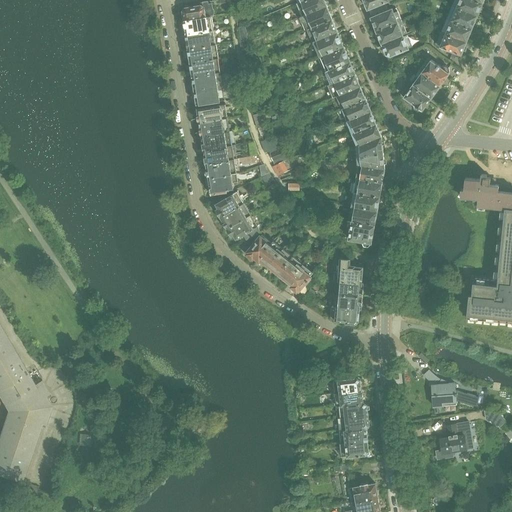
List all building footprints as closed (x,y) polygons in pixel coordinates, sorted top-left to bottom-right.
[(233,0),(239,11),(248,7),(244,0),(233,0)] [(325,0),(302,0),(299,2),(298,2),(304,15),(327,5),(325,0)] [(364,0),(368,9),(389,0),(364,0)] [(478,0),(455,0),(453,5),(478,14),(483,2),(478,0)] [(183,11),(185,20),(212,16),(212,15),(214,15),(214,13),(215,12),(214,9),(213,8),(212,3),(208,3),(208,1),(203,2),(204,6),(201,5),(186,7),(183,11)] [(327,5),(304,15),(300,17),(305,29),(333,18),(327,5)] [(453,5),(448,17),(473,27),(478,14),(453,5)] [(372,16),(377,30),(401,19),(398,10),(394,12),(393,8),(372,16)] [(212,16),(185,20),(187,34),(214,29),(212,16)] [(448,17),(443,30),(468,40),(473,27),(448,17)] [(333,18),(305,29),(308,28),(313,41),(314,41),(338,31),(333,18)] [(401,19),(377,30),(383,43),(407,33),(405,28),(401,19)] [(214,29),(187,34),(189,48),(216,43),(214,29)] [(468,40),(443,30),(437,44),(462,54),(468,40)] [(338,31),(314,41),(320,55),(344,46),(338,31)] [(407,33),(383,43),(387,53),(391,55),(413,46),(407,33)] [(248,49),(247,39),(240,41),(241,50),(248,49)] [(216,43),(189,48),(191,61),(218,57),(216,43)] [(344,46),(320,55),(326,70),(350,60),(344,46)] [(218,57),(191,61),(193,75),(221,71),(218,57)] [(429,57),(420,70),(441,85),(450,72),(449,72),(450,71),(449,67),(446,65),(443,65),(442,67),(429,57)] [(350,60),(326,70),(332,83),(356,73),(350,60)] [(247,69),(251,80),(261,76),(257,65),(247,69)] [(397,66),(393,68),(397,78),(401,76),(397,66)] [(414,74),(409,81),(411,82),(432,97),(433,96),(436,96),(437,93),(437,91),(441,85),(420,70),(416,75),(414,74)] [(221,71),(193,75),(196,89),(223,85),(221,71)] [(356,73),(332,83),(328,84),(333,97),(337,95),(361,85),(356,73)] [(432,97),(411,82),(402,94),(415,104),(414,105),(415,108),(418,111),(421,110),(422,109),(423,109),(432,97)] [(223,85),(196,89),(198,103),(201,103),(221,100),(221,99),(225,99),(223,85)] [(361,85),(337,95),(342,107),(366,98),(361,85)] [(366,98),(342,107),(347,120),(371,110),(366,98)] [(198,109),(200,121),(227,117),(225,103),(221,104),(221,103),(198,107),(198,109)] [(268,116),(266,110),(253,114),(257,127),(264,125),(262,118),(268,116)] [(371,110),(347,120),(352,133),(376,123),(371,110)] [(227,117),(200,121),(202,136),(230,131),(227,117)] [(258,128),(261,135),(271,131),(268,123),(258,128)] [(376,123),(352,133),(357,145),(381,135),(376,123)] [(230,131),(202,136),(205,150),(232,145),(230,131)] [(356,146),(357,155),(383,152),(382,135),(381,135),(357,145),(356,146)] [(274,137),(266,140),(261,142),(265,151),(269,151),(278,148),(274,137)] [(232,145),(205,150),(207,164),(234,159),(232,145)] [(278,148),(269,151),(271,152),(274,160),(285,156),(282,148),(279,149),(278,148)] [(383,152),(357,155),(358,164),(359,164),(385,168),(383,152)] [(234,159),(207,164),(209,177),(237,172),(234,159)] [(281,161),(275,164),(279,174),(285,172),(281,161)] [(359,164),(357,177),(383,182),(385,168),(359,164)] [(237,172),(209,177),(211,185),(209,186),(210,192),(212,192),(212,193),(230,190),(230,188),(235,187),(234,181),(238,181),(237,172)] [(262,177),(265,182),(272,178),(269,173),(262,177)] [(511,191),(499,190),(499,185),(496,184),(496,180),(491,179),(491,177),(487,177),(487,174),(486,174),(482,173),(481,179),(466,177),(464,189),(461,188),(461,196),(478,198),(477,208),(485,209),(486,206),(500,207),(507,207),(500,280),(470,277),(466,317),(511,321),(511,191)] [(355,191),(355,192),(380,196),(383,182),(357,177),(356,183),(354,182),(352,191),(355,191)] [(221,216),(244,203),(237,191),(233,193),(216,203),(219,207),(217,209),(221,216)] [(355,192),(352,205),(377,210),(380,196),(355,192)] [(308,211),(311,198),(303,197),(300,209),(308,211)] [(244,203),(221,216),(224,220),(227,226),(227,227),(228,228),(251,214),(244,203)] [(377,210),(352,205),(352,206),(356,206),(353,219),(375,223),(377,210)] [(251,214),(228,228),(232,235),(234,234),(237,238),(247,232),(248,234),(259,228),(251,214)] [(352,220),(351,229),(349,238),(362,240),(364,245),(368,246),(372,242),(375,223),(353,219),(353,220),(348,219),(348,220),(352,220)] [(254,256),(258,259),(271,243),(261,235),(260,238),(258,236),(252,243),(254,244),(248,251),(249,252),(248,254),(253,258),(254,256)] [(271,243),(258,259),(259,260),(261,259),(269,266),(283,248),(274,240),(271,243)] [(318,241),(316,246),(326,251),(329,246),(318,241)] [(283,248),(269,266),(279,273),(293,256),(283,248)] [(293,256),(279,273),(289,281),(303,264),(293,256)] [(335,279),(337,280),(362,282),(364,266),(358,265),(356,263),(356,262),(351,262),(351,258),(341,257),(340,271),(335,271),(335,279)] [(303,264),(289,281),(293,285),(292,286),(297,290),(298,289),(299,290),(305,283),(306,284),(312,277),(310,276),(313,272),(303,264)] [(337,280),(336,292),(364,295),(364,287),(364,286),(364,282),(362,282),(337,280)] [(336,292),(335,305),(362,307),(362,305),(363,305),(364,295),(336,292)] [(362,307),(335,305),(333,305),(331,318),(335,319),(336,319),(347,320),(347,322),(355,323),(359,320),(360,309),(362,309),(362,307)] [(0,389),(7,402),(8,402),(13,410),(12,411),(9,410),(0,436),(0,471),(8,474),(8,475),(23,481),(43,421),(47,422),(53,404),(46,396),(50,394),(42,381),(35,385),(0,323),(0,389)] [(426,362),(429,359),(428,358),(425,355),(421,351),(418,355),(426,362)] [(477,405),(480,396),(456,390),(455,383),(448,383),(448,381),(444,380),(443,380),(442,379),(442,380),(440,379),(438,378),(433,373),(429,370),(425,375),(425,376),(426,377),(427,378),(430,380),(432,382),(430,385),(435,388),(436,394),(433,394),(434,406),(444,405),(444,402),(457,401),(457,400),(477,405)] [(335,386),(329,387),(330,393),(336,392),(362,389),(361,379),(358,376),(339,379),(335,379),(335,386)] [(336,392),(338,404),(364,401),(362,389),(336,392)] [(364,401),(338,404),(338,405),(340,405),(342,417),(369,414),(368,404),(364,401)] [(486,419),(496,425),(503,418),(495,409),(485,411),(486,419)] [(369,414),(342,417),(343,429),(368,426),(370,424),(369,414)] [(448,437),(441,438),(443,449),(437,450),(438,458),(453,455),(453,451),(473,447),(469,421),(446,425),(448,437)] [(341,429),(342,442),(368,439),(367,428),(368,426),(343,429),(341,429)] [(91,436),(91,434),(80,433),(79,444),(93,445),(93,436),(91,436)] [(368,439),(342,442),(341,442),(343,456),(348,455),(348,456),(367,453),(370,450),(368,439)] [(350,487),(353,501),(379,497),(376,483),(369,484),(369,482),(361,483),(361,485),(350,487)] [(346,511),(371,511),(381,510),(379,497),(353,501),(354,509),(346,511)]
